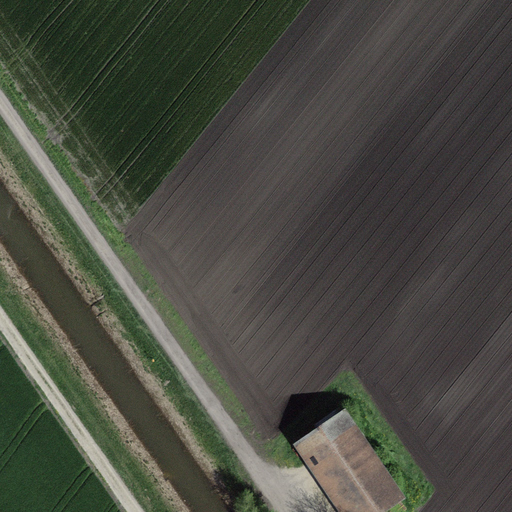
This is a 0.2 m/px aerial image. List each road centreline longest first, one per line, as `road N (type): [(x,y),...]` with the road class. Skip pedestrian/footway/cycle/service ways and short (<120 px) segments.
road 1 (track): [(0,95),(251,461)]
road 2 (track): [(133,511),(0,323)]
